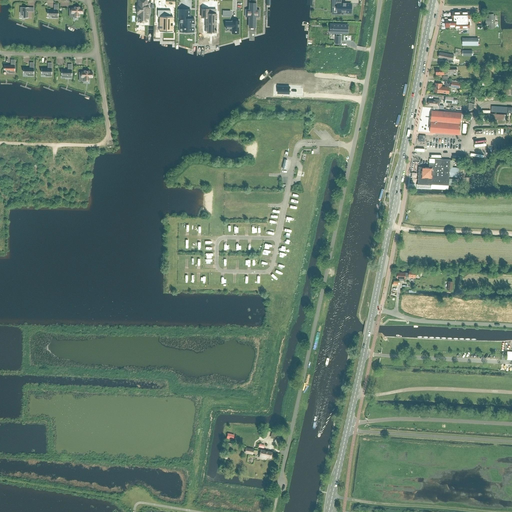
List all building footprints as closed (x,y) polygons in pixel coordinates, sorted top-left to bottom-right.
[(143,0),(140,0),(140,21),(151,21),(151,0),(143,0)] [(351,13),(351,4),(346,4),(346,3),(346,4),(344,3),(343,3),(343,4),(341,4),(341,0),(332,0),(332,7),(338,7),(338,14),(343,14),(343,13),(351,13)] [(259,16),(259,10),(255,10),(255,4),(249,3),(249,10),(245,10),(245,16),(249,16),(249,26),(255,26),(255,16),(259,16)] [(52,15),(52,18),(57,18),(58,5),(54,5),(54,10),(48,10),(47,15),(52,15)] [(20,7),(20,13),(23,13),(23,18),(28,18),(28,11),(33,12),(33,8),(20,7)] [(71,8),(69,8),(69,11),(71,11),(71,13),(74,13),(74,16),(79,16),(79,13),(82,13),(82,8),(79,8),(79,7),(74,7),(74,8),(71,8)] [(158,8),(158,11),(161,11),(161,28),(171,28),(171,12),(168,12),(168,8),(158,8)] [(194,24),(194,19),(189,19),(189,10),(181,10),(181,19),(179,19),(179,24),(181,24),(181,28),(187,29),(186,31),(186,32),(194,32),(194,27),(194,26),(194,24)] [(201,10),(201,19),(204,19),(204,32),(212,32),(212,17),(206,17),(206,10),(201,10)] [(452,18),(446,18),(446,27),(456,27),(456,28),(469,28),(469,12),(452,12),(452,18)] [(238,34),(238,21),(232,21),(232,22),(225,22),(225,28),(232,28),(232,33),(238,34)] [(340,36),(340,34),(348,34),(349,27),(349,24),(337,24),(330,23),(330,34),(336,34),(336,35),(336,36),(340,36)] [(439,52),(438,57),(453,60),(452,64),(459,65),(459,60),(455,59),(456,57),(453,56),(454,55),(439,52)] [(8,70),(8,73),(14,73),(14,60),(11,60),(11,65),(4,65),(4,70),(8,70)] [(27,73),(27,76),(33,76),(33,63),(30,63),(30,68),(23,68),(23,73),(27,73)] [(48,68),(41,68),(41,73),(45,73),(45,76),(51,76),(51,63),(48,63),(48,68)] [(65,74),(65,77),(71,78),(71,64),(68,64),(67,70),(61,70),(61,74),(65,74)] [(81,72),(79,72),(79,75),(81,75),(81,77),(84,77),(84,80),(89,80),(89,77),(92,77),(92,72),(89,72),(89,71),(84,71),(84,72),(81,72)] [(440,92),(449,93),(450,88),(441,87),(441,84),(436,83),(434,92),(440,93),(440,92)] [(345,95),(346,85),(330,85),(330,94),(345,95)] [(438,109),(439,106),(439,100),(434,99),(434,101),(429,100),(428,105),(433,106),(433,108),(438,109)] [(430,132),(459,135),(461,113),(432,111),(430,132)] [(458,168),(450,167),(450,160),(435,159),(435,163),(429,162),(428,167),(419,167),(418,178),(419,178),(418,184),(449,185),(453,185),(457,185),(457,181),(457,179),(449,178),(449,177),(458,177),(458,168)] [(415,277),(416,273),(416,271),(409,270),(409,273),(398,272),(397,278),(405,279),(405,276),(409,276),(409,277),(415,278),(415,277)] [(272,452),(260,450),(259,458),(266,459),(267,457),(270,458),(272,452)]
